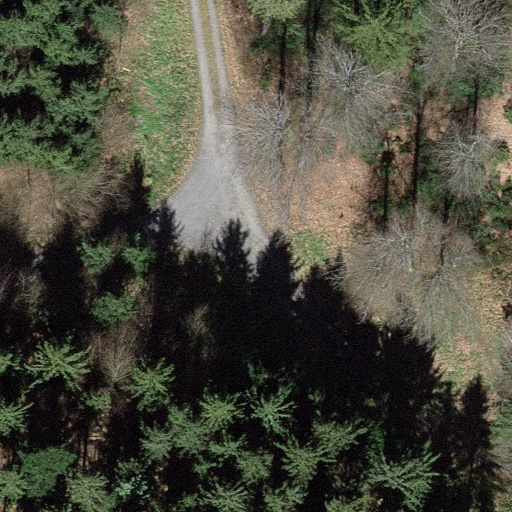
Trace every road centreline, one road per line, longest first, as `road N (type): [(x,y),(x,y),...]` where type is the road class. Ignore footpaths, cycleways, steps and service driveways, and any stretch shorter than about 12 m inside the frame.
road 1 (track): [(200,216),(268,312),(356,384),(511,463)]
road 2 (track): [(193,0),(207,130),(200,216)]
road 3 (track): [(200,216),(0,283)]
